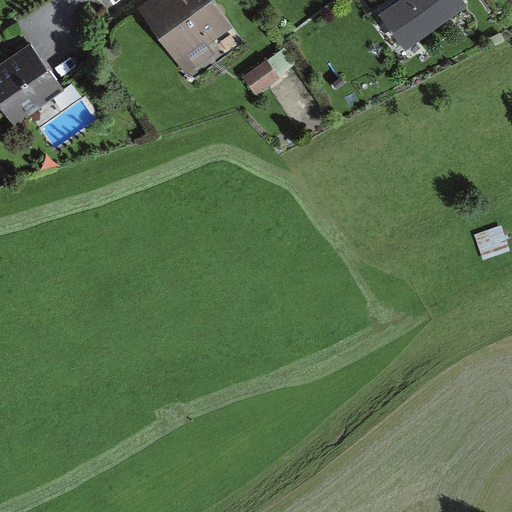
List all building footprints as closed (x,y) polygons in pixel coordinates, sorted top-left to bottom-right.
[(231,27),(211,0),(141,0),(134,5),(186,79),(218,56),(209,43),(231,27)] [(468,1),(466,0),(394,0),(379,11),(406,47),(468,1)] [(64,88),(26,39),(0,59),(0,118),(9,130),(64,88)] [(257,91),(298,66),(287,48),(246,73),(257,91)] [(98,116),(85,97),(38,129),(51,148),(98,116)]
